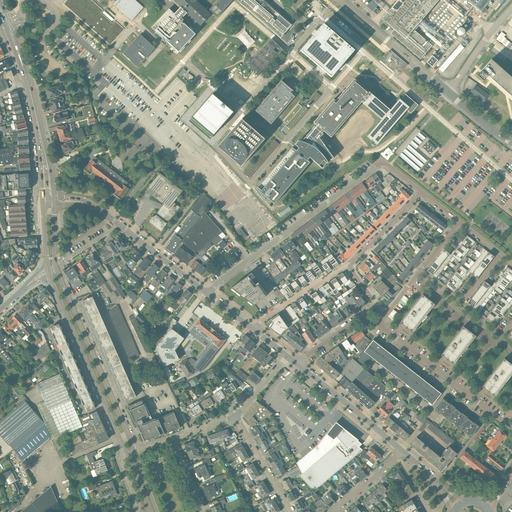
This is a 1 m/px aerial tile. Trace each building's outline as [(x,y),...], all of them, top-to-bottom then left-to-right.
[(91,0),(66,0),(63,4),(111,45),(125,29),(115,20),(114,21),(103,11),(104,10),(91,0)] [(114,0),(116,1),(113,5),(131,21),(150,0),(114,0)] [(169,9),(151,27),(178,53),(179,52),(196,34),(188,27),(182,21),(184,20),(182,18),(187,13),(194,19),(194,20),(195,20),(193,22),(193,24),(194,24),(195,24),(197,22),(201,26),(211,15),(204,9),(196,1),(196,0),(168,0),(169,1),(170,2),(171,2),(172,0),(173,0),(174,0),(180,6),(180,7),(180,8),(174,14),(169,9)] [(218,0),(209,10),(216,16),(217,17),(233,0),(236,0),(240,3),(239,3),(280,38),(287,44),(299,30),(292,24),(291,24),(296,18),(288,10),(284,15),(290,20),(289,21),(264,0),(218,0)] [(295,0),(291,5),(296,9),(303,0),(295,0)] [(398,0),(385,15),(382,19),(394,30),(390,33),(393,36),(420,59),(422,57),(424,58),(425,56),(424,55),(432,46),(413,30),(439,0),(398,0)] [(463,0),(464,0),(463,0),(465,0),(481,12),(484,14),(487,10),(485,8),(490,0),(463,0)] [(223,22),(225,25),(235,14),(233,12),(223,22)] [(333,13),(330,17),(336,23),(340,19),(333,13)] [(324,24),(301,51),(318,66),(327,73),(331,77),(341,66),(354,50),(324,24)] [(461,28),(460,28),(459,28),(458,28),(458,29),(457,29),(457,30),(457,31),(456,31),(456,32),(457,33),(457,34),(458,35),(459,36),(460,36),(461,36),(462,36),(463,35),(464,34),(464,33),(465,33),(465,32),(465,31),(464,30),(464,29),(463,28),(462,28),(461,28)] [(496,39),(500,42),(506,35),(501,31),(496,39)] [(354,32),(351,36),(360,44),(363,40),(354,32)] [(155,49),(140,34),(122,54),(137,68),(155,49)] [(272,39),(248,64),(259,74),(278,54),(280,56),(284,51),(272,39)] [(389,53),(384,58),(386,61),(384,63),(393,71),(395,68),(399,72),(402,69),(399,66),(403,62),(399,59),(398,61),(389,53)] [(432,56),(426,62),(432,67),(437,60),(432,56)] [(488,76),(511,97),(511,78),(491,60),(477,76),(483,81),(488,76)] [(0,74),(2,73),(6,71),(4,72),(3,71),(9,68),(9,67),(10,66),(9,62),(7,63),(6,61),(0,63),(0,74)] [(303,71),(294,63),(289,67),(298,76),(303,71)] [(6,71),(2,73),(5,80),(14,76),(11,70),(6,72),(6,71)] [(0,74),(0,93),(7,89),(9,89),(5,80),(2,73),(0,74)] [(290,149),(256,189),(258,190),(265,200),(265,199),(266,197),(274,204),(310,162),(307,160),(310,158),(319,166),(322,168),(327,163),(328,162),(328,161),(334,158),(320,139),(326,133),(331,137),(361,102),(382,119),(367,136),(377,145),(407,110),(411,114),(418,105),(405,94),(402,98),(400,100),(399,99),(394,105),(392,103),(391,106),(389,109),(354,79),(335,101),(333,99),(313,122),(317,125),(315,127),(315,126),(302,141),(301,141),(300,141),(299,141),(298,140),(294,144),(295,145),(297,147),(298,148),(296,151),(292,147),(290,149)] [(292,90),(281,81),(255,111),(265,119),(264,121),(266,123),(268,121),(271,124),(294,97),(289,93),(292,90)] [(489,96),(475,85),(470,91),(484,102),(489,96)] [(50,89),(47,90),(48,94),(47,94),(47,95),(47,96),(47,97),(48,97),(49,97),(49,98),(60,95),(59,93),(60,93),(62,92),(61,87),(61,88),(57,89),(57,87),(55,88),(54,88),(51,88),(50,89)] [(316,92),(309,100),(313,103),(320,95),(316,92)] [(212,94),(192,118),(213,136),(234,112),(233,112),(228,108),(212,94)] [(18,96),(11,98),(8,99),(9,104),(20,101),(18,96)] [(49,103),(50,107),(61,105),(60,101),(62,101),(62,98),(55,99),(50,101),(50,103),(49,103)] [(299,103),(283,122),(287,126),(289,124),(304,107),(299,103)] [(91,104),(81,107),(81,108),(82,107),(81,107),(83,107),(83,108),(84,107),(86,114),(84,115),(83,115),(84,116),(84,119),(94,116),(93,114),(91,104)] [(61,105),(50,107),(51,111),(53,111),(53,113),(68,109),(67,107),(62,108),(61,105)] [(287,126),(291,129),(307,110),(304,106),(304,107),(289,124),(287,126)] [(23,112),(16,114),(17,120),(24,118),(23,112)] [(54,119),(54,120),(54,121),(55,122),(56,123),(61,122),(69,119),(69,122),(84,118),(84,119),(84,116),(75,119),(74,114),(68,116),(67,112),(59,114),(54,116),(55,118),(54,119)] [(5,126),(0,127),(0,134),(27,128),(25,118),(24,118),(17,120),(15,121),(15,120),(10,121),(11,125),(11,127),(6,129),(5,126)] [(265,139),(242,119),(218,147),(241,167),(265,139)] [(59,135),(68,132),(74,131),(73,124),(69,125),(57,128),(58,131),(57,132),(58,135),(59,135)] [(27,128),(0,134),(0,136),(0,137),(4,136),(4,137),(16,134),(15,133),(18,132),(19,137),(28,135),(27,128)] [(72,135),(69,136),(68,132),(59,135),(58,135),(59,138),(60,138),(61,142),(67,140),(67,142),(85,138),(82,129),(74,131),(75,135),(72,135)] [(19,145),(28,145),(28,135),(19,137),(12,139),(12,142),(15,141),(18,141),(19,145)] [(274,140),(259,158),(263,161),(278,143),(274,140)] [(63,148),(62,149),(63,152),(64,151),(64,152),(65,154),(70,153),(69,151),(73,150),(72,146),(77,144),(76,141),(70,142),(65,144),(65,145),(62,146),(63,148)] [(436,149),(428,141),(422,147),(430,155),(436,149)] [(28,145),(19,145),(13,145),(13,146),(10,146),(9,146),(9,148),(1,149),(1,150),(0,149),(0,157),(10,155),(13,155),(17,154),(29,154),(28,145)] [(17,154),(13,155),(10,155),(0,157),(0,165),(14,164),(16,163),(29,163),(29,154),(17,154)] [(131,185),(96,157),(93,161),(92,160),(84,170),(90,174),(92,171),(118,191),(115,195),(121,200),(129,189),(128,189),(131,185)] [(259,158),(245,174),(249,177),(263,161),(259,158)] [(16,169),(4,170),(4,175),(16,173),(29,173),(30,173),(29,163),(16,163),(16,164),(16,169)] [(30,187),(29,173),(16,173),(4,175),(0,175),(0,191),(2,191),(7,191),(8,191),(11,190),(22,189),(31,189),(31,188),(30,188),(29,187),(30,187)] [(154,217),(153,216),(149,221),(161,231),(180,207),(174,202),(180,195),(182,192),(183,191),(175,185),(175,184),(173,183),(160,173),(144,192),(151,195),(164,205),(154,217)] [(375,173),(370,177),(378,187),(381,192),(383,190),(380,185),(383,183),(375,173)] [(379,193),(381,192),(378,187),(370,177),(366,180),(366,181),(363,183),(370,192),(372,190),(372,189),(371,187),(373,185),(379,193)] [(397,181),(395,178),(389,185),(391,189),(397,182),(397,181)] [(367,200),(371,204),(372,206),(375,204),(365,191),(367,190),(365,187),(362,183),(358,186),(367,200)] [(359,196),(361,194),(366,201),(367,200),(358,186),(354,189),(359,196)] [(399,195),(405,201),(410,196),(404,191),(401,188),(399,190),(402,192),(399,195)] [(11,190),(8,191),(9,197),(17,196),(17,198),(13,198),(13,205),(25,203),(26,203),(25,195),(26,195),(26,189),(22,189),(11,190)] [(363,211),(365,209),(356,198),(359,196),(354,189),(349,192),(358,204),(363,211)] [(350,202),(352,201),(356,206),(358,204),(349,192),(345,195),(350,202)] [(168,245),(166,248),(172,253),(185,236),(204,212),(206,209),(212,201),(205,195),(206,194),(205,193),(195,206),(191,210),(193,212),(188,219),(187,218),(183,224),(177,233),(176,232),(172,238),(171,238),(168,242),(167,244),(168,245)] [(396,194),(397,196),(395,199),(397,201),(396,202),(400,206),(405,201),(399,195),(397,193),(396,194)] [(352,214),(355,218),(359,215),(358,213),(356,215),(348,204),(350,202),(345,195),(341,199),(349,211),(352,214)] [(336,202),(341,209),(343,207),(347,212),(349,211),(341,199),(336,202)] [(390,204),(392,206),(391,206),(396,210),(400,206),(396,202),(397,201),(395,199),(390,204)] [(341,217),(346,225),(349,223),(339,210),(341,209),(336,202),(332,205),(341,217)] [(9,216),(26,215),(25,210),(25,203),(13,205),(9,206),(9,216)] [(356,206),(355,206),(356,207),(358,210),(356,211),(360,215),(364,212),(363,211),(358,204),(356,206)] [(390,207),(388,210),(387,211),(391,215),(392,214),(396,210),(391,206),(392,206),(390,204),(388,205),(390,207)] [(415,209),(419,213),(423,208),(419,204),(415,209)] [(332,205),(328,208),(333,215),(335,213),(339,219),(341,217),(332,205)] [(289,207),(280,213),(282,216),(291,209),(289,207)] [(391,215),(387,211),(388,210),(385,208),(384,210),(381,213),(383,215),(382,216),(386,220),(391,215)] [(424,217),(428,211),(423,208),(419,213),(418,215),(422,219),(424,217)] [(321,213),(336,233),(339,230),(333,223),(332,223),(329,218),(330,217),(325,210),(321,213)] [(369,214),(375,219),(376,217),(370,211),(369,211),(368,212),(364,215),(365,217),(369,214)] [(429,220),(433,215),(428,211),(424,217),(429,220)] [(185,236),(172,253),(187,264),(190,260),(192,257),(194,258),(196,255),(197,255),(211,242),(218,236),(222,232),(204,212),(185,236)] [(322,223),(324,221),(329,229),(333,234),(336,233),(321,213),(317,216),(322,223)] [(382,224),(386,220),(382,216),(383,215),(381,213),(379,214),(381,217),(378,220),(382,224)] [(10,226),(10,227),(27,226),(26,221),(26,215),(9,216),(10,226)] [(433,224),(437,219),(433,215),(429,220),(433,224)] [(317,216),(312,219),(327,239),(331,236),(329,233),(327,234),(320,224),(322,223),(317,216)] [(406,216),(402,221),(407,225),(411,221),(406,216)] [(371,223),(377,229),(382,224),(378,220),(376,217),(375,219),(371,223)] [(322,237),(324,236),(327,239),(312,219),(308,222),(313,229),(315,228),(322,237)] [(438,228),(442,222),(437,219),(433,224),(438,228)] [(403,230),(405,232),(410,228),(407,225),(402,221),(398,225),(403,230)] [(308,222),(304,226),(313,238),(316,241),(318,240),(311,231),(313,229),(308,222)] [(447,226),(442,222),(438,228),(440,229),(443,231),(447,226)] [(399,234),(403,230),(398,225),(394,229),(399,234)] [(10,227),(11,237),(28,236),(27,231),(27,226),(10,227)] [(313,238),(304,226),(299,229),(304,236),(305,235),(307,238),(308,238),(309,237),(313,243),(315,242),(313,238)] [(371,227),(368,230),(365,228),(364,230),(366,232),(367,232),(371,236),(375,231),(371,227)] [(236,231),(243,239),(247,236),(240,228),(236,231)] [(304,236),(299,229),(295,232),(304,244),(306,243),(302,237),(304,236)] [(394,238),(399,234),(394,229),(390,233),(394,238)] [(309,251),(304,244),(295,232),(291,235),(296,242),(298,241),(302,246),(299,249),(304,255),(309,251)] [(371,236),(367,232),(366,232),(363,235),(361,233),(359,235),(361,237),(362,236),(366,240),(371,236)] [(386,238),(390,242),(394,238),(390,233),(386,238)] [(458,245),(467,252),(470,249),(465,245),(467,242),(472,246),(475,242),(466,235),(467,236),(463,241),(461,240),(458,245)] [(197,255),(196,255),(198,257),(202,253),(204,256),(204,255),(206,251),(213,245),(215,246),(222,240),(218,236),(211,242),(197,255)] [(362,236),(361,237),(358,240),(356,237),(354,239),(357,242),(357,241),(361,245),(366,240),(362,236)] [(116,239),(114,241),(116,245),(120,250),(121,252),(129,246),(129,247),(129,246),(123,240),(122,240),(123,240),(122,240),(119,237),(118,237),(116,238),(116,239)] [(386,238),(381,242),(386,246),(388,248),(391,244),(390,242),(386,238)] [(0,240),(0,251),(9,248),(9,244),(18,243),(18,242),(18,239),(8,239),(2,240),(1,241),(0,240)] [(286,244),(291,252),(298,260),(300,259),(295,253),(293,250),(296,247),(297,246),(293,239),(291,240),(286,244)] [(223,240),(218,245),(222,249),(227,244),(223,240)] [(232,240),(226,245),(230,249),(235,245),(232,240)] [(424,245),(429,249),(433,244),(427,240),(424,245)] [(357,241),(357,242),(354,244),(351,242),(350,244),(352,246),(353,246),(357,250),(361,245),(357,241)] [(113,252),(116,250),(111,242),(106,246),(109,251),(109,250),(111,253),(112,253),(113,253),(113,252)] [(309,251),(312,249),(307,242),(306,243),(304,244),(309,251)] [(386,246),(381,242),(377,246),(382,251),(382,250),(386,246)] [(23,249),(18,246),(18,243),(9,244),(9,248),(12,246),(17,255),(18,255),(18,253),(21,255),(23,249)] [(297,261),(298,260),(291,252),(286,244),(281,247),(286,254),(289,252),(292,255),(291,256),(294,260),(295,262),(297,260),(297,261)] [(424,245),(420,249),(425,254),(429,249),(424,245)] [(464,256),(467,252),(458,245),(459,246),(455,251),(454,250),(450,254),(460,262),(462,259),(457,255),(459,252),(464,256)] [(17,254),(11,259),(16,264),(15,265),(16,266),(13,269),(16,272),(19,275),(20,275),(20,276),(23,273),(22,273),(22,272),(24,270),(21,267),(17,263),(21,260),(17,255),(12,246),(12,247),(17,254)] [(352,254),(357,250),(353,246),(352,246),(349,249),(347,247),(345,249),(348,251),(348,250),(352,254)] [(382,251),(377,246),(373,250),(378,255),(382,251)] [(275,252),(280,259),(280,260),(286,268),(292,264),(291,262),(288,264),(286,261),(285,261),(284,261),(282,258),(285,255),(280,248),(275,252)] [(480,253),(490,261),(494,257),(482,248),(479,252),(480,253)] [(34,260),(34,259),(35,256),(36,256),(37,254),(36,254),(36,253),(36,250),(25,250),(23,249),(21,255),(22,255),(22,256),(25,257),(25,258),(33,262),(33,259),(34,260)] [(425,254),(420,249),(416,254),(422,258),(425,254)] [(459,262),(460,262),(450,254),(449,254),(444,249),(440,254),(450,261),(453,257),(459,262)] [(113,257),(119,253),(118,252),(116,250),(113,252),(113,253),(112,253),(111,253),(109,250),(109,251),(100,256),(103,260),(104,261),(106,264),(114,259),(113,257)] [(143,255),(137,250),(130,258),(132,260),(131,262),(133,263),(129,267),(132,269),(143,255)] [(352,254),(348,250),(348,251),(344,255),(348,259),(352,254)] [(280,259),(275,252),(270,256),(275,262),(275,263),(280,259)] [(25,265),(29,267),(30,265),(31,265),(31,264),(32,264),(32,263),(32,262),(33,262),(25,258),(25,257),(22,256),(22,255),(21,255),(18,253),(18,255),(20,258),(24,259),(23,261),(24,262),(24,263),(25,265)] [(193,263),(190,267),(196,271),(198,269),(202,265),(203,263),(205,262),(206,261),(209,259),(206,261),(205,261),(202,258),(203,257),(204,256),(202,253),(198,257),(195,261),(194,261),(192,263),(193,263)] [(348,259),(344,255),(342,253),(342,254),(337,258),(343,264),(348,259)] [(490,261),(480,253),(481,254),(478,258),(487,265),(490,261)] [(90,256),(86,259),(88,263),(90,266),(91,267),(90,267),(92,271),(91,272),(93,275),(95,278),(100,275),(96,269),(101,266),(96,258),(94,254),(93,254),(92,254),(90,255),(90,256)] [(127,261),(122,254),(120,256),(124,262),(119,265),(121,269),(125,265),(126,264),(125,263),(127,261)] [(324,259),(332,270),(330,267),(332,266),(334,269),(339,265),(331,254),(324,259)] [(422,258),(416,254),(413,259),(418,263),(422,258)] [(446,265),(450,261),(440,254),(437,258),(446,265)] [(145,257),(138,267),(134,272),(138,275),(142,270),(144,271),(151,262),(145,257)] [(443,270),(446,265),(437,258),(434,262),(443,270)] [(487,265),(478,258),(474,262),(484,270),(487,265)] [(199,269),(197,272),(201,276),(207,269),(205,268),(207,266),(206,265),(211,261),(209,259),(206,261),(205,262),(203,263),(202,265),(198,269),(199,269)] [(277,282),(290,273),(286,268),(280,260),(280,259),(275,263),(275,262),(267,268),(277,282)] [(315,262),(314,262),(323,274),(324,276),(322,273),(324,271),(327,274),(332,270),(324,259),(316,264),(315,262)] [(414,267),(418,263),(413,259),(409,263),(414,267)] [(292,264),(286,268),(290,273),(301,265),(300,263),(298,260),(296,262),(292,264)] [(369,262),(368,260),(365,263),(359,268),(364,273),(369,268),(367,265),(369,262)] [(379,267),(383,271),(386,268),(382,263),(379,260),(377,263),(369,271),(371,272),(365,277),(370,282),(375,276),(373,274),(375,271),(379,267)] [(6,261),(4,262),(6,268),(3,269),(4,272),(6,277),(7,278),(8,279),(10,277),(14,281),(16,278),(16,279),(19,277),(18,276),(13,270),(11,272),(6,261)] [(80,263),(77,265),(80,269),(79,270),(80,273),(78,274),(79,275),(82,280),(85,278),(85,277),(87,275),(91,273),(87,268),(86,265),(83,261),(82,261),(81,261),(80,262),(80,263)] [(314,262),(307,267),(315,278),(313,275),(315,274),(317,277),(322,273),(323,274),(314,262)] [(430,266),(440,274),(443,270),(434,262),(430,266)] [(474,262),(471,267),(480,274),(484,270),(474,262)] [(159,268),(153,263),(146,273),(147,275),(143,280),(147,283),(151,278),(159,268)] [(411,272),(414,267),(409,263),(405,268),(411,272)] [(436,278),(440,274),(430,266),(427,271),(436,278)] [(456,271),(453,276),(463,283),(462,282),(466,277),(467,277),(470,273),(461,266),(459,268),(464,272),(461,275),(456,271)] [(461,266),(470,273),(471,274),(477,278),(480,274),(471,267),(468,271),(461,266)] [(77,276),(79,275),(78,274),(76,271),(74,267),(64,273),(70,281),(71,280),(76,286),(81,282),(77,276)] [(304,272),(301,275),(308,283),(306,280),(308,279),(310,282),(315,278),(307,267),(309,271),(305,273),(304,272)] [(502,272),(499,277),(508,284),(510,281),(506,278),(508,275),(511,277),(511,270),(507,267),(508,268),(503,273),(502,272)] [(382,296),(387,290),(390,288),(393,284),(395,281),(397,279),(386,268),(383,271),(378,275),(382,279),(373,287),(382,296)] [(407,277),(411,272),(405,268),(402,273),(407,277)] [(155,288),(163,278),(166,274),(161,270),(158,274),(156,276),(157,277),(151,285),(155,288)] [(0,276),(0,282),(5,288),(5,287),(6,288),(9,286),(8,285),(9,284),(5,280),(7,278),(6,277),(4,272),(1,276),(0,276)] [(338,276),(344,285),(343,284),(351,279),(346,272),(345,272),(347,274),(345,276),(343,273),(338,276)] [(127,277),(129,278),(128,279),(135,285),(139,280),(136,277),(132,274),(130,273),(127,277)] [(265,295),(257,285),(254,287),(249,281),(254,277),(251,273),(248,276),(246,277),(231,288),(240,295),(244,292),(247,296),(244,298),(253,305),(266,296),(265,295)] [(403,282),(407,277),(402,273),(398,277),(403,282)] [(308,283),(301,275),(302,276),(298,279),(297,278),(294,280),(300,289),(298,286),(301,284),(303,287),(308,283)] [(175,280),(169,276),(167,279),(167,278),(166,279),(164,283),(158,289),(164,294),(175,280)] [(338,293),(339,292),(342,295),(340,292),(339,292),(336,289),(340,286),(341,287),(344,285),(338,276),(340,279),(337,281),(335,278),(330,281),(338,293)] [(463,283),(453,276),(451,278),(456,282),(454,285),(449,281),(445,286),(455,293),(454,292),(458,287),(459,287),(463,283)] [(113,277),(101,286),(107,295),(113,291),(119,300),(125,295),(124,294),(122,290),(120,287),(119,287),(113,277)] [(495,282),(491,287),(501,294),(503,291),(498,287),(500,284),(505,288),(508,284),(499,277),(500,278),(496,283),(495,282)] [(101,286),(96,279),(87,285),(91,292),(101,286)] [(300,289),(294,280),(295,281),(290,284),(290,283),(289,283),(287,285),(293,294),(291,291),(293,289),(295,292),(300,289)] [(335,295),(338,293),(330,281),(332,284),(330,286),(328,283),(323,287),(328,294),(332,291),(335,295)] [(491,287),(490,286),(485,281),(481,286),(491,293),(494,289),(500,294),(501,294),(491,287)] [(182,286),(177,283),(175,286),(174,285),(171,289),(166,295),(170,298),(174,293),(173,292),(174,291),(177,293),(182,286)] [(282,288),(279,290),(284,297),(285,298),(285,299),(286,299),(284,296),(286,294),(288,297),(293,294),(292,293),(287,285),(285,283),(281,286),(282,288)] [(387,290),(382,296),(387,301),(395,292),(399,286),(397,284),(389,292),(387,290)] [(478,290),(487,297),(491,293),(481,286),(478,290)] [(42,291),(40,294),(50,305),(52,303),(47,298),(51,295),(45,289),(44,290),(43,289),(42,291)] [(284,297),(279,290),(278,289),(274,293),(279,301),(284,297)] [(152,297),(144,290),(140,296),(147,302),(152,297)] [(183,294),(178,300),(181,302),(181,301),(184,304),(190,296),(192,294),(187,290),(183,294)] [(326,301),(318,290),(320,293),(318,294),(316,291),(311,295),(316,303),(320,300),(322,304),(326,301)] [(484,302),(487,297),(478,290),(474,294),(484,302)] [(339,292),(338,293),(335,295),(331,298),(334,302),(338,299),(337,298),(342,295),(339,292)] [(35,298),(34,298),(42,307),(46,304),(46,305),(50,309),(52,308),(50,305),(40,294),(37,296),(36,296),(35,297),(35,298)] [(435,304),(422,294),(400,323),(411,332),(412,331),(411,331),(433,304),(435,305),(435,304)] [(481,306),(484,302),(474,294),(471,299),(481,306)] [(349,298),(347,295),(344,297),(350,307),(355,303),(358,307),(364,302),(361,297),(356,301),(352,295),(349,298)] [(302,297),(297,301),(304,310),(303,309),(307,306),(308,307),(309,306),(311,305),(305,296),(304,296),(307,299),(304,300),(302,297)] [(100,313),(92,297),(89,298),(88,298),(87,298),(87,299),(84,300),(83,300),(90,317),(100,313)] [(327,307),(334,302),(331,298),(324,303),(327,307)] [(497,303),(494,308),(504,315),(503,314),(507,309),(508,309),(511,305),(509,303),(502,298),(500,300),(505,304),(502,307),(497,303)] [(31,301),(30,303),(44,318),(45,320),(47,318),(45,316),(46,316),(40,310),(42,308),(34,299),(33,300),(32,299),(31,300),(31,301)] [(481,306),(471,299),(468,303),(477,310),(481,306)] [(304,310),(297,301),(299,304),(297,305),(295,303),(290,306),(294,312),(295,314),(300,311),(300,312),(304,310)] [(170,306),(166,311),(166,312),(170,306),(173,309),(174,310),(178,305),(174,302),(170,306)] [(26,306),(24,308),(42,328),(44,326),(40,321),(39,321),(37,319),(38,318),(34,315),(32,313),(35,310),(29,303),(28,304),(27,304),(26,305),(26,306)] [(353,314),(345,303),(341,307),(343,310),(342,310),(348,317),(353,314)] [(39,330),(40,330),(42,328),(24,308),(22,310),(21,310),(19,311),(19,312),(18,313),(24,319),(27,322),(29,319),(39,330)] [(504,315),(494,308),(492,310),(497,314),(495,317),(490,313),(486,318),(496,325),(495,324),(499,319),(500,319),(504,315)] [(334,317),(338,324),(344,319),(338,310),(335,312),(338,315),(334,317)] [(338,324),(334,317),(330,312),(327,314),(328,316),(326,318),(333,328),(338,324)] [(107,330),(100,313),(90,317),(98,334),(107,330)] [(14,317),(12,319),(23,331),(26,334),(28,337),(32,333),(27,327),(25,328),(21,324),(23,321),(20,318),(17,314),(16,315),(15,315),(14,316),(14,317)] [(284,331),(290,327),(288,325),(287,323),(286,324),(278,314),(264,324),(279,336),(284,331)] [(8,323),(7,323),(12,327),(14,330),(15,332),(17,330),(20,333),(18,335),(21,338),(22,339),(26,335),(28,337),(26,334),(23,331),(12,319),(10,321),(9,320),(8,322),(8,323)] [(226,339),(200,319),(189,333),(207,347),(195,361),(191,358),(186,360),(179,364),(187,378),(194,374),(194,373),(198,371),(200,372),(226,339)] [(302,319),(293,325),(301,336),(303,339),(296,330),(301,326),(305,323),(302,319)] [(320,328),(319,328),(324,334),(330,330),(325,324),(323,321),(320,322),(321,324),(319,324),(318,325),(320,328)] [(5,325),(3,327),(6,331),(14,339),(16,337),(12,332),(14,330),(12,327),(7,323),(7,324),(6,323),(4,324),(5,324),(5,325)] [(60,327),(59,324),(54,326),(54,325),(53,326),(49,328),(57,345),(66,341),(65,338),(66,338),(65,335),(64,336),(61,329),(62,329),(61,326),(60,327)] [(293,325),(289,328),(295,332),(294,335),(293,336),(289,341),(300,351),(305,345),(301,342),(303,339),(301,336),(293,325)] [(476,336),(463,326),(441,355),(452,364),(453,363),(452,363),(474,336),(476,337),(476,336)] [(324,334),(319,328),(316,330),(314,327),(312,328),(314,332),(318,338),(324,334)] [(171,328),(156,348),(165,366),(179,359),(175,350),(184,338),(171,328)] [(288,340),(289,341),(293,336),(294,335),(295,332),(289,328),(288,329),(286,331),(282,335),(282,336),(281,337),(287,342),(288,340)] [(312,333),(309,328),(308,329),(309,330),(302,334),(309,344),(315,340),(310,334),(312,333)] [(0,336),(3,340),(7,345),(8,345),(10,343),(12,341),(5,332),(1,329),(0,329),(0,336)] [(35,333),(36,333),(42,341),(45,338),(43,333),(40,330),(39,330),(35,333)] [(114,346),(107,330),(98,334),(105,350),(114,346)] [(353,344),(360,354),(371,341),(364,336),(364,335),(360,330),(351,337),(355,343),(362,337),(362,338),(355,346),(353,344)] [(250,339),(245,335),(239,342),(237,340),(232,346),(237,349),(240,345),(243,348),(250,339)] [(39,337),(36,340),(33,342),(36,346),(42,341),(39,337)] [(38,348),(42,345),(46,341),(45,338),(42,341),(36,346),(38,348)] [(245,347),(239,353),(244,357),(246,354),(244,353),(247,349),(250,351),(253,348),(256,344),(251,340),(248,344),(245,347)] [(354,361),(355,361),(360,354),(353,344),(351,345),(347,340),(341,344),(344,348),(346,350),(349,348),(351,350),(351,352),(353,350),(356,354),(352,357),(354,361)] [(376,342),(373,340),(356,362),(363,368),(371,357),(432,405),(441,394),(429,384),(428,386),(422,381),(423,379),(418,375),(417,377),(411,372),(412,371),(406,366),(405,368),(399,363),(400,361),(395,357),(394,359),(388,354),(389,353),(384,348),(383,350),(375,344),(376,342)] [(43,348),(47,353),(51,351),(46,341),(42,345),(45,347),(43,348)] [(67,343),(66,341),(57,345),(64,361),(73,357),(72,355),(73,355),(72,352),(71,352),(68,346),(69,345),(68,343),(67,343)] [(38,349),(44,356),(47,353),(43,348),(45,347),(42,345),(38,349)] [(121,363),(114,346),(105,350),(112,367),(121,363)] [(268,354),(258,346),(251,355),(260,363),(268,354)] [(334,380),(340,373),(337,371),(341,367),(343,369),(351,361),(349,359),(348,361),(338,346),(316,362),(315,364),(334,380)] [(38,349),(34,352),(41,360),(44,356),(38,349)] [(11,359),(4,352),(0,355),(0,356),(6,363),(11,359)] [(265,357),(260,364),(264,368),(267,364),(269,366),(272,362),(273,362),(275,359),(269,355),(266,359),(265,357)] [(71,378),(81,374),(80,372),(80,371),(79,369),(78,369),(76,362),(75,359),(74,360),(73,357),(64,361),(71,378)] [(511,364),(504,358),(482,387),(493,396),(494,395),(493,395),(511,371),(511,364)] [(363,368),(356,362),(355,361),(354,361),(352,359),(351,361),(343,369),(343,370),(341,372),(344,374),(337,383),(345,390),(351,383),(363,368)] [(129,379),(121,363),(112,367),(119,383),(129,379)] [(246,379),(248,378),(248,377),(239,370),(241,367),(236,373),(235,374),(245,381),(246,379)] [(351,383),(345,390),(357,400),(360,402),(363,405),(369,410),(372,406),(375,403),(371,399),(378,391),(381,393),(386,387),(381,383),(378,381),(375,378),(363,368),(351,383)] [(234,381),(228,385),(232,392),(236,389),(238,388),(237,387),(239,386),(240,387),(243,383),(239,380),(229,371),(227,373),(229,375),(234,381)] [(247,378),(246,379),(255,385),(256,385),(258,382),(260,380),(262,378),(254,371),(248,377),(248,378),(247,378)] [(45,402),(60,437),(82,427),(79,419),(60,374),(37,384),(45,402)] [(81,374),(71,378),(78,395),(88,391),(87,388),(88,388),(87,385),(86,386),(83,379),(84,379),(83,376),(82,377),(81,374)] [(127,400),(136,396),(129,379),(119,383),(127,401),(128,400),(127,400)] [(192,390),(190,388),(189,386),(188,382),(182,386),(185,392),(188,390),(189,391),(192,390)] [(226,382),(220,385),(221,386),(227,395),(228,394),(229,394),(232,392),(228,385),(226,382)] [(221,386),(216,390),(221,399),(225,397),(225,396),(227,395),(221,386)] [(210,388),(208,390),(209,392),(215,402),(217,401),(218,401),(221,399),(216,390),(212,392),(210,388)] [(78,395),(86,412),(95,408),(94,405),(95,404),(94,402),(93,402),(90,396),(91,395),(90,393),(89,393),(88,391),(78,395)] [(392,391),(390,393),(386,397),(389,400),(395,394),(392,391)] [(209,392),(203,396),(210,406),(214,404),(213,403),(215,402),(209,392)] [(203,396),(198,399),(204,409),(206,408),(210,406),(203,396)] [(8,405),(13,400),(11,397),(5,402),(8,405)] [(195,399),(191,402),(200,415),(203,412),(205,410),(204,409),(198,399),(197,398),(195,399)] [(402,400),(401,399),(398,402),(399,403),(395,407),(398,410),(399,408),(405,402),(402,400)] [(449,404),(443,399),(435,409),(471,437),(479,427),(478,427),(478,428),(473,424),(473,423),(467,417),(466,418),(461,414),(461,413),(455,408),(454,409),(449,405),(449,404)] [(254,403),(243,416),(251,427),(258,423),(263,420),(271,415),(274,418),(273,414),(256,400),(256,401),(254,403)] [(145,408),(141,401),(127,407),(128,408),(128,407),(131,414),(130,414),(131,415),(132,414),(133,418),(133,419),(134,419),(135,422),(137,427),(138,427),(144,441),(148,439),(148,440),(149,439),(155,436),(156,437),(157,436),(157,435),(160,434),(160,435),(161,435),(161,434),(164,433),(164,434),(165,434),(165,433),(171,430),(172,431),(173,431),(173,430),(179,427),(179,428),(180,427),(174,413),(159,420),(158,418),(154,420),(154,419),(142,424),(141,422),(145,420),(144,418),(149,416),(145,408)] [(377,410),(381,414),(391,403),(389,401),(384,406),(383,404),(377,410)] [(182,402),(180,403),(184,413),(188,411),(187,411),(189,410),(193,416),(195,415),(196,417),(200,415),(191,402),(188,404),(189,406),(187,407),(188,408),(186,409),(185,407),(182,402)] [(391,403),(381,414),(385,418),(391,412),(389,410),(394,405),(391,403)] [(86,426),(90,425),(100,420),(97,411),(79,419),(82,427),(83,428),(85,427),(86,426)] [(389,428),(396,420),(395,420),(397,418),(393,415),(389,418),(384,423),(389,428)] [(80,432),(78,433),(79,436),(65,442),(67,448),(69,447),(70,450),(72,455),(109,439),(105,431),(100,420),(90,425),(86,426),(85,427),(79,430),(80,432)] [(389,428),(394,432),(399,426),(401,425),(396,420),(389,428)] [(336,422),(318,445),(297,463),(300,470),(302,473),(300,475),(313,492),(358,454),(355,450),(358,447),(359,446),(361,445),(361,444),(357,441),(358,440),(343,428),(336,422)] [(13,450),(6,456),(7,456),(15,449),(22,462),(50,437),(46,427),(45,423),(30,436),(13,450)] [(258,426),(251,430),(255,437),(262,432),(265,431),(262,425),(260,427),(259,427),(258,426)] [(400,436),(404,431),(399,426),(394,432),(400,436)] [(404,431),(400,436),(405,441),(412,432),(407,428),(404,431)] [(221,432),(223,439),(230,437),(228,429),(221,432)] [(493,451),(506,435),(499,430),(487,446),(491,449),(493,451)] [(262,432),(255,437),(259,443),(268,437),(265,431),(262,433),(262,432)] [(221,432),(214,434),(216,442),(217,444),(224,442),(223,439),(221,432)] [(207,436),(210,444),(216,442),(214,434),(207,436)] [(417,436),(409,445),(421,455),(428,446),(417,436)] [(268,437),(259,443),(262,449),(267,447),(270,445),(272,448),(277,445),(275,442),(272,444),(268,437)] [(184,445),(187,452),(197,449),(193,441),(184,445)] [(236,445),(224,453),(226,457),(236,451),(239,456),(246,452),(242,446),(239,448),(237,445),(236,445)] [(271,455),(267,457),(271,464),(281,458),(277,452),(280,450),(280,449),(282,448),(281,445),(278,447),(278,446),(273,449),(275,453),(274,453),(271,455)] [(449,446),(440,456),(428,446),(421,455),(437,468),(441,472),(457,453),(449,446)] [(369,459),(376,451),(371,447),(367,452),(364,450),(357,456),(361,459),(363,457),(365,458),(366,457),(369,459)] [(197,449),(187,452),(190,460),(195,458),(200,456),(197,449)] [(97,454),(95,451),(86,455),(93,470),(95,469),(97,475),(108,470),(103,458),(94,462),(92,456),(97,454)] [(380,456),(381,455),(376,451),(369,459),(374,464),(379,458),(380,459),(381,457),(380,456)] [(480,463),(464,451),(459,457),(475,470),(480,463)] [(249,458),(246,452),(239,456),(242,462),(249,458)] [(200,478),(201,478),(201,477),(203,476),(205,480),(210,478),(210,477),(208,474),(208,473),(207,474),(205,469),(206,469),(205,466),(211,464),(208,458),(206,459),(202,461),(204,465),(195,469),(196,473),(198,477),(200,477),(200,478)] [(281,458),(271,464),(274,470),(281,466),(278,460),(281,458)] [(496,476),(480,463),(475,470),(491,483),(496,476)] [(249,474),(256,470),(253,464),(246,468),(249,474)] [(243,465),(238,468),(230,473),(231,475),(234,473),(235,474),(244,468),(243,465)] [(281,466),(274,470),(278,476),(285,472),(281,466)] [(287,472),(289,476),(300,470),(298,466),(287,472)] [(358,471),(355,473),(361,479),(366,475),(360,469),(358,466),(356,468),(358,471)] [(355,484),(361,479),(355,473),(352,475),(350,472),(347,474),(342,468),(339,470),(347,479),(350,482),(351,480),(352,481),(355,484)] [(247,475),(246,476),(248,480),(249,482),(246,484),(248,486),(253,483),(252,480),(253,480),(255,478),(260,476),(256,470),(255,470),(249,474),(248,474),(247,475)] [(300,470),(289,476),(291,479),(297,475),(300,475),(302,473),(300,470)] [(349,482),(350,482),(347,479),(339,470),(344,477),(342,478),(345,481),(340,486),(339,485),(336,488),(337,489),(335,491),(340,497),(342,495),(342,496),(348,490),(344,485),(349,481),(349,482)] [(405,479),(399,470),(394,473),(391,476),(393,478),(397,485),(401,482),(405,479)] [(207,487),(203,489),(206,496),(207,499),(220,494),(218,490),(217,491),(214,484),(223,481),(222,479),(228,477),(227,473),(221,476),(221,475),(219,476),(205,482),(207,487)] [(288,479),(282,482),(286,490),(296,484),(294,481),(291,483),(288,479)] [(387,479),(385,481),(392,490),(394,489),(395,488),(387,479)] [(258,488),(260,491),(266,487),(263,481),(255,486),(253,483),(248,486),(250,489),(253,487),(255,490),(258,488)] [(117,495),(112,482),(97,487),(95,483),(85,487),(86,490),(93,487),(95,493),(99,492),(101,497),(105,496),(105,494),(110,492),(112,497),(117,495)] [(382,484),(377,489),(382,494),(385,498),(387,496),(384,492),(387,490),(382,484)] [(413,493),(408,484),(401,488),(406,497),(413,493)] [(22,511),(21,511),(50,511),(55,508),(59,505),(51,487),(25,508),(22,511)] [(266,487),(260,491),(257,493),(259,496),(260,496),(261,499),(252,504),(254,506),(269,498),(267,495),(270,493),(266,487)] [(300,492),(298,488),(288,493),(292,500),(296,498),(296,499),(297,498),(296,498),(300,496),(299,493),(300,492)] [(377,498),(382,494),(377,489),(372,493),(377,498)] [(334,497),(329,492),(327,494),(321,499),(324,502),(329,507),(335,502),(332,499),(334,497)] [(372,503),(377,498),(372,493),(367,497),(372,503)] [(15,505),(9,510),(9,511),(11,511),(17,507),(19,504),(24,495),(18,495),(19,496),(19,497),(19,498),(19,499),(18,500),(18,501),(18,502),(17,503),(16,504),(15,505)] [(372,503),(367,497),(362,501),(367,507),(372,503)] [(264,504),(268,510),(277,505),(273,499),(270,501),(269,498),(254,506),(254,507),(258,504),(260,506),(264,504)] [(215,507),(211,508),(212,511),(222,511),(221,508),(224,507),(223,505),(226,503),(224,499),(218,502),(219,505),(215,506),(215,507)] [(304,502),(302,499),(300,500),(294,504),(298,511),(302,508),(302,509),(303,508),(302,508),(304,507),(305,509),(308,507),(305,501),(304,502)] [(327,509),(320,500),(313,504),(316,508),(322,508),(324,511),(327,509)] [(402,505),(404,509),(414,504),(412,500),(402,505)]
